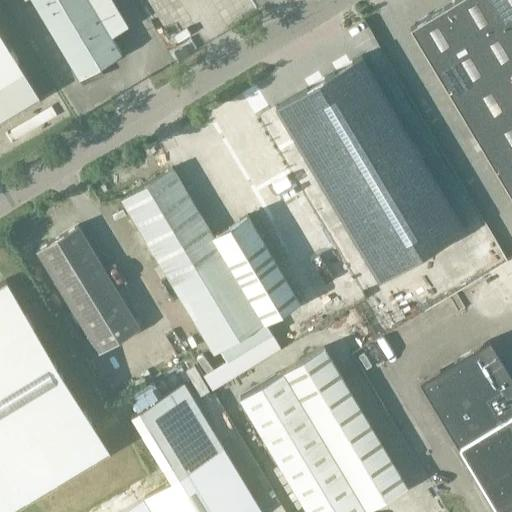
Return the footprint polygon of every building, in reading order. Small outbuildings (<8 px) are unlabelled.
[(33,0),(83,82),(101,71),(98,66),(121,52),(89,0),(33,0)] [(511,0),(453,0),(410,26),(511,196),(511,0)] [(175,34),(166,20),(181,11),(176,2),(153,17),(167,39),(175,34)] [(0,117),(38,94),(0,31),(0,117)] [(275,106),(379,279),(465,227),(361,55),(275,106)] [(0,141),(10,138),(7,128),(0,131),(0,141)] [(172,167),(121,198),(214,353),(300,301),(248,215),(213,235),(172,167)] [(10,233),(20,249),(35,240),(26,224),(10,233)] [(99,352),(140,327),(78,225),(36,250),(99,352)] [(0,511),(6,511),(109,450),(6,279),(0,282),(0,511)] [(486,342),(420,381),(456,441),(456,442),(493,505),(497,511),(498,511),(503,511),(511,507),(511,376),(490,339),(486,342)] [(309,511),(360,511),(366,509),(407,484),(324,345),(240,396),(309,511)] [(248,511),(214,455),(224,448),(183,381),(131,413),(172,480),(144,496),(153,511),(248,511)]
